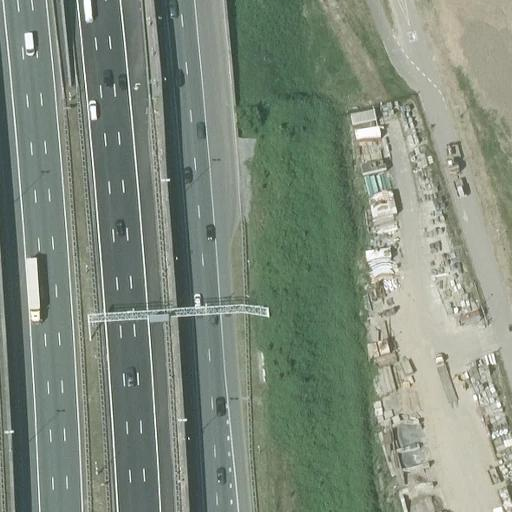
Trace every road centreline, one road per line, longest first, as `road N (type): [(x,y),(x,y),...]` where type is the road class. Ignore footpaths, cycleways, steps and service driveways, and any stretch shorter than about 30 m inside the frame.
road 1 (motorway): [(18,0),(61,511)]
road 2 (motorway): [(137,511),(97,0)]
road 3 (motorway): [(216,511),(181,0)]
